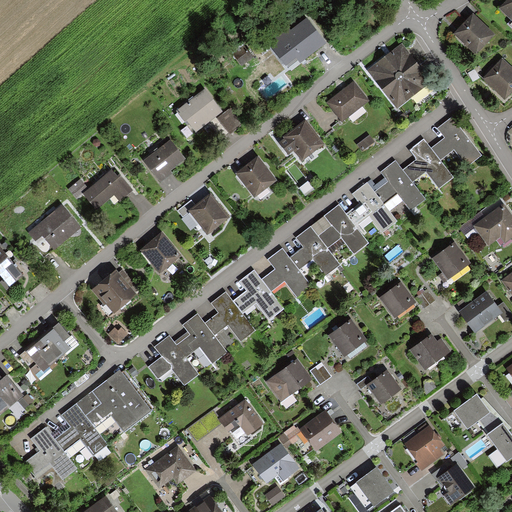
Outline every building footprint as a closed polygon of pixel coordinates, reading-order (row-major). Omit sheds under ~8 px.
[(511,0),(506,0),(500,7),(511,18),(511,17),(511,0)] [(476,54),(494,34),(473,15),(456,35),(466,44),(476,54)] [(269,47),(287,70),(323,42),(306,19),(288,32),(269,47)] [(378,83),(397,109),(431,82),(401,43),(390,52),(367,70),(378,83)] [(504,100),(511,91),(511,71),(501,61),(484,81),(493,89),(504,100)] [(329,102),(344,122),(369,102),(354,83),(347,90),(329,102)] [(187,120),(197,133),(222,113),(205,91),(177,113),(184,122),(187,120)] [(230,132),(241,123),(229,109),(218,118),(230,132)] [(446,138),(433,149),(441,160),(455,150),(467,166),(482,154),(454,119),(439,130),(446,138)] [(295,149),(303,160),(325,144),(307,121),(279,141),(289,154),(295,149)] [(357,144),(363,151),(374,142),(369,135),(357,144)] [(144,161),(162,182),(173,174),(171,171),(186,159),(170,140),(158,150),(144,161)] [(418,160),(405,171),(413,182),(427,172),(439,188),(454,176),(441,160),(433,149),(426,141),(412,152),(418,160)] [(236,174),(254,196),(275,180),(257,157),(236,174)] [(390,182),(377,192),(385,203),(399,193),(411,209),(426,198),(413,182),(405,171),(398,162),(383,173),(390,182)] [(85,193),(98,208),(114,194),(120,201),(134,189),(119,173),(117,175),(112,170),(102,179),(89,190),(85,193)] [(85,193),(89,190),(81,181),(69,191),(77,200),(85,193)] [(362,203),(347,214),(356,226),(371,214),(383,230),(398,219),(385,203),(377,192),(370,183),(355,194),(362,203)] [(189,211),(207,234),(228,217),(210,195),(189,211)] [(502,235),(506,241),(511,236),(511,213),(505,204),(495,212),(474,228),(488,246),(502,235)] [(43,235),(55,249),(81,227),(63,206),(54,214),(30,234),(36,241),(43,235)] [(333,226),(319,236),(328,247),(341,237),(354,253),(368,241),(356,226),(347,214),(340,206),(326,217),(333,226)] [(304,248),(291,258),(299,269),(313,259),(325,275),(340,264),(328,247),(319,236),(312,228),(298,239),(304,248)] [(141,252),(159,275),(180,258),(162,235),(141,252)] [(433,258),(449,279),(471,263),(456,242),(441,253),(433,258)] [(0,246),(0,272),(11,285),(24,274),(14,262),(0,246)] [(277,270),(263,280),(272,291),(285,281),(298,297),(312,286),(299,269),(291,258),(284,250),(270,261),(277,270)] [(103,305),(106,303),(114,313),(137,295),(135,293),(119,273),(117,270),(91,289),(103,305)] [(123,270),(119,273),(135,293),(139,290),(123,270)] [(249,292),(235,302),(244,314),(257,303),(270,319),(284,308),(272,291),(263,280),(256,272),(242,283),(249,292)] [(511,272),(502,280),(511,293),(511,272)] [(381,298),(395,317),(416,302),(402,283),(381,298)] [(417,297),(425,308),(436,300),(428,289),(417,297)] [(461,311),(477,332),(501,314),(505,321),(511,315),(511,313),(503,301),(498,305),(488,292),(473,303),(461,311)] [(220,313),(206,324),(215,335),(228,325),(241,341),(256,329),(244,314),(235,302),(228,293),(213,305),(220,313)] [(213,363),(227,352),(215,335),(206,324),(200,316),(184,328),(191,337),(177,347),(170,338),(155,350),(162,359),(150,369),(159,381),(172,371),(185,387),(198,376),(186,360),(201,348),(213,363)] [(330,335),(345,355),(367,340),(352,319),(336,331),(330,335)] [(115,327),(108,334),(118,344),(128,334),(121,327),(118,331),(115,327)] [(20,354),(38,376),(70,349),(52,328),(44,334),(36,341),(20,354)] [(412,351),(426,371),(450,354),(441,341),(438,344),(433,337),(429,340),(412,351)] [(268,382),(281,401),(312,380),(299,361),(294,364),(268,382)] [(311,371),(321,384),(332,376),(322,363),(311,371)] [(0,411),(24,392),(7,369),(3,372),(0,369),(0,411)] [(139,419),(151,410),(121,371),(112,378),(94,392),(103,403),(87,416),(96,427),(112,414),(124,430),(139,419)] [(368,386),(381,404),(401,389),(388,372),(382,376),(368,386)] [(103,403),(94,392),(78,404),(87,416),(103,403)] [(483,402),(477,395),(454,412),(468,430),(491,414),(483,402)] [(241,426),(247,435),(263,423),(245,400),(237,406),(220,419),(224,424),(231,434),(241,426)] [(93,455),(108,443),(96,427),(87,416),(78,404),(64,415),(73,427),(56,439),(64,450),(80,438),(93,455)] [(302,428),(318,449),(342,431),(326,410),(302,428)] [(188,431),(197,443),(224,424),(220,419),(215,412),(188,431)] [(503,423),(487,435),(507,462),(511,458),(511,435),(506,427),(503,423)] [(406,443),(423,469),(445,454),(441,448),(445,445),(439,436),(432,425),(406,443)] [(63,478),(77,467),(64,450),(56,439),(47,427),(32,439),(41,450),(26,462),(35,474),(51,462),(63,478)] [(283,481),(300,469),(283,445),(272,453),(253,467),(266,485),(279,475),(283,481)] [(148,470),(161,488),(174,477),(179,483),(196,470),(179,447),(168,456),(148,470)] [(444,495),(451,504),(473,487),(456,465),(450,469),(438,479),(448,492),(444,495)] [(358,483),(374,505),(386,497),(394,491),(377,469),(358,483)] [(266,494),(273,504),(285,496),(279,486),(266,494)] [(117,511),(106,496),(84,511),(117,511)] [(223,511),(211,496),(200,504),(188,511),(223,511)]
